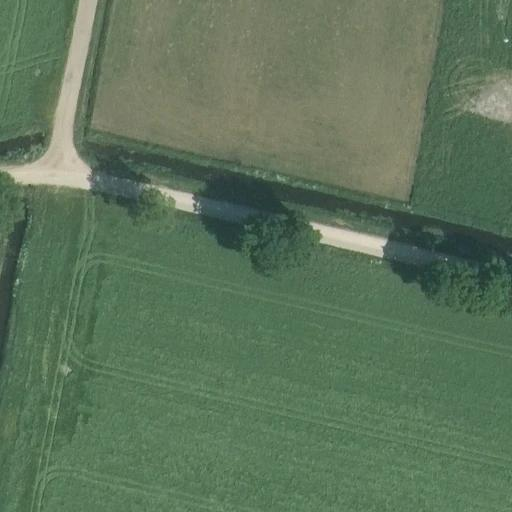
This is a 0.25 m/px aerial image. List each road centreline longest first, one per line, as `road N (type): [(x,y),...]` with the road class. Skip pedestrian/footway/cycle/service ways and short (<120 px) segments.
road 1 (track): [(54,170),(511,277)]
road 2 (unclassified): [(54,175),(86,0)]
